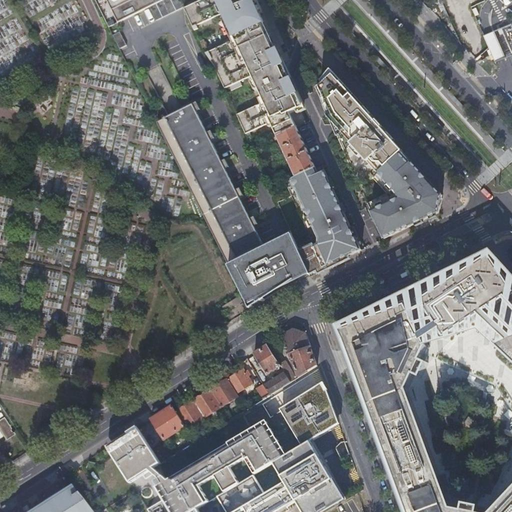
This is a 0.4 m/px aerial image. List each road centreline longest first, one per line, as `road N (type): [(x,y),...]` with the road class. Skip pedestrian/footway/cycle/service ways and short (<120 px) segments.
road 1 (tertiary): [(309,305),(0,494)]
road 2 (unknown): [(129,19),(137,32),(180,33),(309,305)]
road 3 (residential): [(377,261),(295,74),(302,42),(327,28)]
road 4 (primary): [(327,28),(502,211)]
road 5 (tertiary): [(309,305),(333,308),(475,237),(502,211)]
road 6 (residential): [(385,511),(309,305)]
road 7 (primary): [(511,142),(382,0)]
road 8 (tertiary): [(502,211),(471,213),(377,261)]
